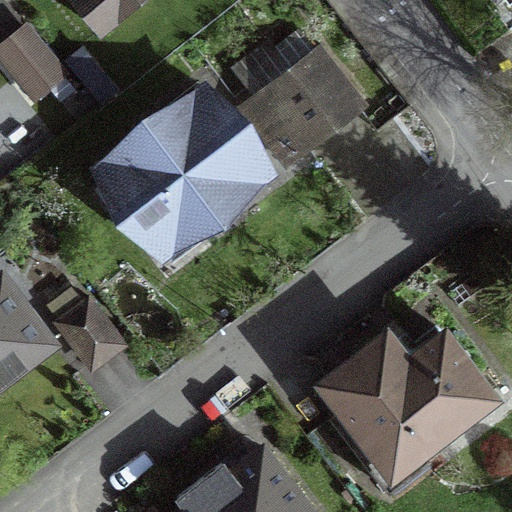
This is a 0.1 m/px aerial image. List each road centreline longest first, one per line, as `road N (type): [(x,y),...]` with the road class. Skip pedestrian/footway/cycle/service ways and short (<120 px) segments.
road 1 (residential): [(511,158),(39,511)]
road 2 (residential): [(385,0),(511,157)]
